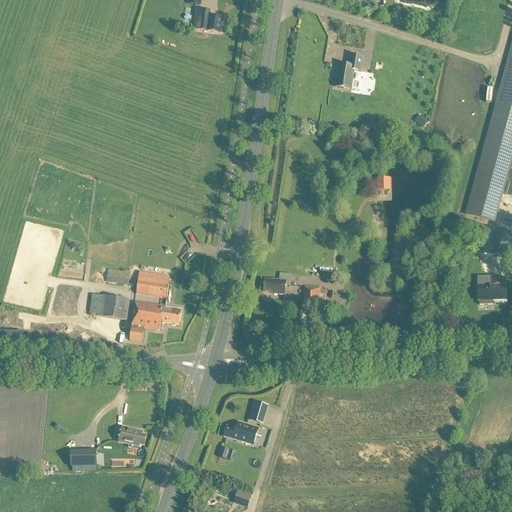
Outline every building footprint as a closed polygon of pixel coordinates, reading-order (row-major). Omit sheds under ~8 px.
[(210,12),(201,12),(197,11),(195,31),(207,33),(207,34),(221,35),(223,20),(209,19),(210,12)] [(511,47),(465,216),(494,223),(503,193),(511,195),(511,47)] [(349,68),(338,66),(337,75),(338,75),(336,89),(352,91),(352,90),(357,91),(359,89),(359,85),(358,83),(353,82),(354,72),(361,73),(363,59),(351,57),(349,68)] [(423,128),(429,122),(421,115),(415,121),(423,128)] [(493,250),(491,256),(504,260),(511,233),(498,229),(493,250)] [(109,271),(107,284),(129,287),(130,275),(125,274),(109,271)] [(290,288),(291,277),(280,276),(280,283),(265,281),(264,293),(273,294),(272,296),(279,297),(282,298),(282,297),(285,297),(286,287),(290,288)] [(169,285),(139,281),(136,296),(167,301),(169,285)] [(493,306),(492,302),(499,301),(500,303),(507,303),(506,286),(478,287),(478,302),(479,302),(479,307),(493,306)] [(318,311),(320,290),(305,289),(304,310),(318,311)] [(127,323),(130,302),(92,296),(89,317),(127,323)] [(165,309),(166,308),(135,303),(132,328),(161,333),(162,325),(167,326),(179,328),(181,312),(165,309)] [(142,345),(144,332),(132,330),(129,343),(142,345)] [(0,333),(0,342),(23,344),(23,334),(0,333)] [(269,407),(253,403),(248,422),(264,426),(269,407)] [(224,439),(253,448),(259,430),(238,424),(236,431),(227,428),(224,439)] [(118,444),(129,447),(128,449),(138,452),(139,449),(140,449),(140,447),(144,449),(147,437),(143,436),(143,434),(122,429),(118,444)] [(219,458),(226,460),(229,451),(222,449),(219,458)] [(71,454),(72,470),(97,469),(96,453),(71,454)] [(246,508),(251,494),(238,490),(233,503),(246,508)]
